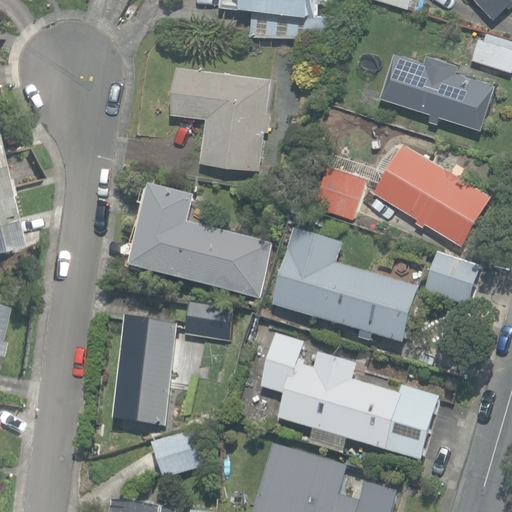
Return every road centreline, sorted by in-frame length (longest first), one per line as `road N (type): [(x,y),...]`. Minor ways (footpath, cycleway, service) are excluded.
road 1 (residential): [(69,68),(84,167),(46,511)]
road 2 (residential): [(475,511),(511,390)]
